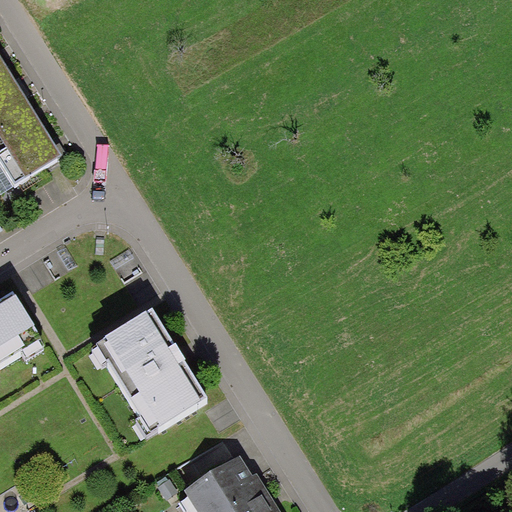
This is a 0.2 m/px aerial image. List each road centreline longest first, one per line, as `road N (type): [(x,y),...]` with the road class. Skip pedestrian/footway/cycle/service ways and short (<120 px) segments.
road 1 (residential): [(327,511),(124,197)]
road 2 (residential): [(124,197),(1,0)]
road 3 (residential): [(124,197),(0,271)]
